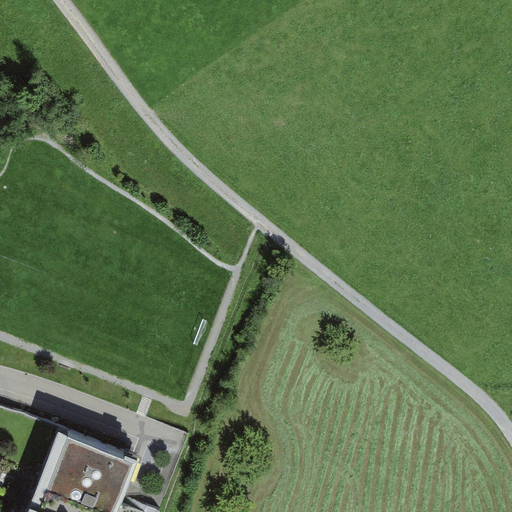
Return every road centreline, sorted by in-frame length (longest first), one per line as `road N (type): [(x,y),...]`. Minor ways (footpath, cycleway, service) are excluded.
road 1 (track): [(511,434),(492,407),(157,128),(60,0)]
road 2 (residential): [(0,379),(179,440)]
